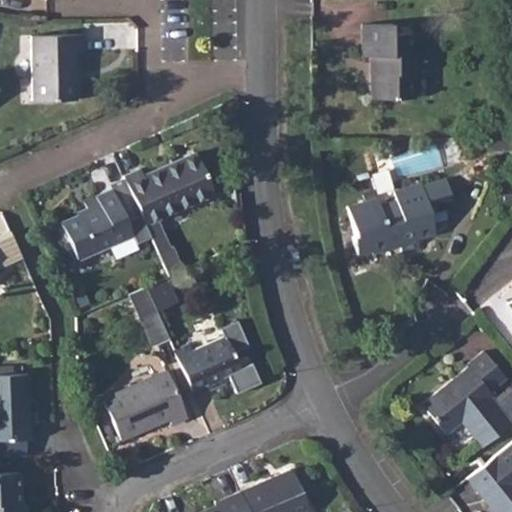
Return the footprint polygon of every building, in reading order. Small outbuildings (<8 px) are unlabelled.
[(388,23),(359,23),(360,56),(370,55),(371,73),(369,72),(370,98),(410,97),(410,73),(413,73),(412,54),(408,54),(408,32),(388,32),(388,23)] [(81,34),(29,35),(30,99),(74,98),(73,49),(82,48),(81,34)] [(511,147),(511,137),(491,137),(492,151),(511,150),(511,147)] [(139,168),(122,175),(144,223),(213,192),(194,150),(142,174),(139,168)] [(428,213),(420,186),(419,183),(393,191),(395,200),(377,205),(375,198),(346,206),(354,236),(351,237),(357,256),(371,252),(372,255),(400,247),(402,253),(419,248),(416,239),(433,234),(428,213)] [(89,208),(60,220),(78,259),(133,235),(111,185),(95,193),(93,190),(83,195),(89,208)] [(171,246),(157,252),(167,274),(181,268),(171,246)] [(167,274),(144,284),(155,309),(178,299),(167,274)] [(144,284),(129,291),(139,316),(155,309),(144,284)] [(189,341),(173,348),(191,389),(206,383),(208,389),(225,381),(222,375),(239,368),(224,334),(192,349),(189,341)] [(467,367),(422,403),(444,431),(461,419),(480,444),(509,421),(489,396),(491,394),(488,390),(504,376),(483,350),(466,363),(467,367)] [(164,368),(101,397),(120,439),(168,419),(170,424),(186,418),(164,368)] [(28,373),(0,373),(0,438),(30,438),(28,373)] [(511,442),(465,479),(490,511),(510,511),(511,511),(511,442)] [(308,511),(289,468),(237,490),(246,511),(308,511)] [(20,511),(19,471),(0,471),(0,511),(20,511)]
